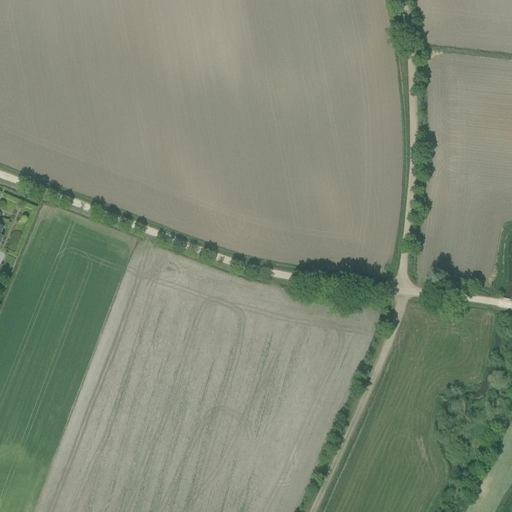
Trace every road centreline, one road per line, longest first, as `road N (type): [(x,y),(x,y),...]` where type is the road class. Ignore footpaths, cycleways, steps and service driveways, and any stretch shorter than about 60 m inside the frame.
road 1 (track): [(307,511),(401,292),(412,198),(409,65),(397,0)]
road 2 (track): [(511,306),(262,273),(0,176)]
